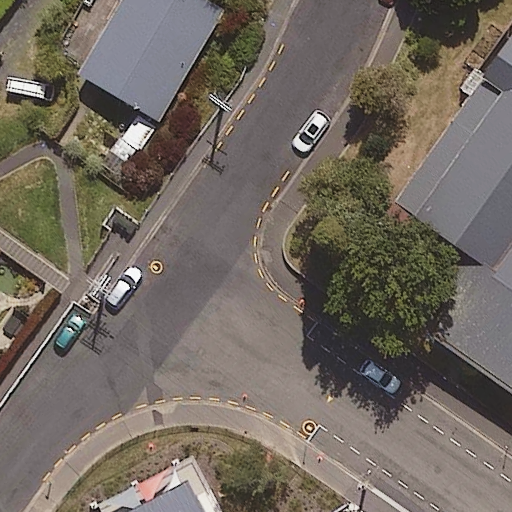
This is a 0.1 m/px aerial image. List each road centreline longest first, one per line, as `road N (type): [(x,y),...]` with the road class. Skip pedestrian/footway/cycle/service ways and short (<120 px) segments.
road 1 (residential): [(170,279),(503,511)]
road 2 (residential): [(170,279),(316,83),(352,0)]
road 3 (residential): [(0,482),(103,336),(170,279)]
